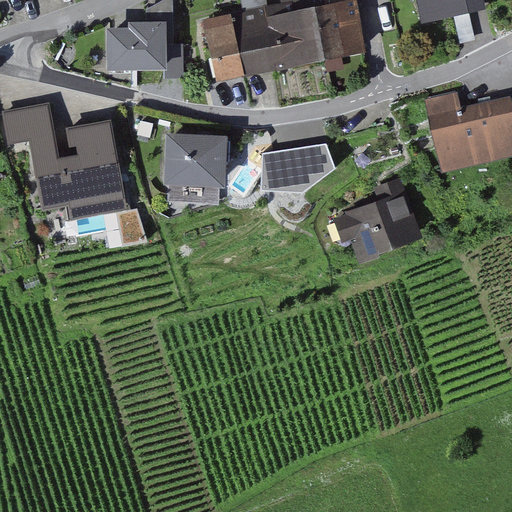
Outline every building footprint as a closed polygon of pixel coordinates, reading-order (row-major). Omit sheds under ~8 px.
[(369,53),(358,0),(315,0),(303,2),(315,64),(369,53)] [(486,0),(412,0),(418,26),(453,19),(489,12),(486,0)] [(235,16),(210,20),(222,82),(315,64),(303,2),(235,16)] [(167,45),(166,21),(130,22),(130,31),(116,32),(107,32),(108,71),(167,69),(167,45)] [(182,44),(167,45),(167,69),(168,78),(183,78),(182,44)] [(457,92),(427,99),(443,163),(511,146),(511,97),(479,105),(461,109),(457,92)] [(68,206),(49,105),(3,113),(9,145),(30,141),(43,211),(68,206)] [(67,129),(72,156),(60,159),(71,219),(126,209),(110,122),(97,124),(67,129)] [(225,186),(228,136),(204,135),(170,133),(167,182),(225,186)] [(327,144),(262,153),(262,190),(303,192),(336,169),(327,144)] [(419,230),(400,179),(374,189),(377,198),(347,209),(349,213),(336,217),(343,237),(355,232),(362,251),(419,230)]
